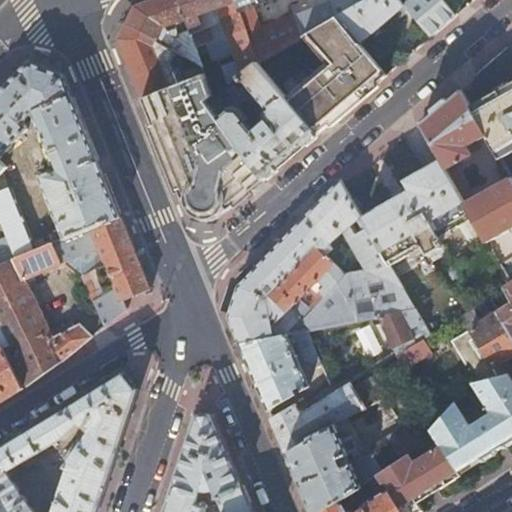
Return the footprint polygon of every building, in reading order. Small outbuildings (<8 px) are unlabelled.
[(126,23),(156,40),(163,27),(185,19),(178,0),(150,0),(138,5),(135,6),(131,14),(126,23)] [(178,0),(185,19),(217,8),(236,1),(235,0),(178,0)] [(235,0),(236,1),(239,11),(246,29),(258,62),(269,56),(308,33),(338,16),(332,0),(307,0),(294,5),(296,12),(256,27),(249,8),(270,0),(235,0)] [(332,0),(338,16),(365,0),(332,0)] [(365,0),(338,16),(360,43),(377,28),(390,43),(391,42),(401,33),(388,18),(403,6),(430,37),(455,15),(442,0),(409,0),(405,4),(401,0),(365,0)] [(236,1),(217,8),(220,18),(239,11),(236,1)] [(239,11),(220,18),(221,23),(226,36),(246,29),(239,11)] [(287,97),(318,134),(357,100),(387,74),(360,43),(338,16),(308,33),(331,60),(287,97)] [(174,51),(156,40),(126,23),(118,39),(124,55),(142,99),(144,99),(169,88),(179,84),(171,61),(174,51)] [(221,23),(210,26),(215,40),(226,36),(221,23)] [(189,33),(194,47),(205,43),(215,40),(210,26),(210,25),(189,33)] [(215,40),(205,43),(224,87),(238,76),(258,62),(246,29),(226,36),(215,40)] [(487,133),(501,157),(511,150),(511,46),(476,77),(479,89),(485,100),(472,106),(487,133)] [(0,174),(8,166),(1,159),(37,120),(57,169),(44,174),(41,179),(62,230),(47,237),(50,244),(52,244),(60,241),(76,234),(91,228),(121,215),(92,142),(65,72),(51,67),(31,60),(0,91),(0,174)] [(216,93),(208,98),(263,177),(265,179),(294,154),(318,134),(287,97),(258,62),(238,76),(241,79),(243,77),(266,105),(264,109),(264,111),(264,115),(266,118),(254,128),(245,118),(248,116),(238,105),(236,104),(233,103),(231,103),(228,106),(216,93)] [(199,76),(179,84),(169,88),(144,99),(186,201),(188,200),(201,220),(213,222),(218,219),(223,212),(226,208),(233,202),(235,205),(254,188),(252,186),(263,177),(208,98),(207,97),(210,93),(204,74),(199,76)] [(420,123),(443,163),(447,168),(459,160),(460,163),(464,161),(462,159),(471,153),(469,150),(477,145),(475,141),(487,133),(472,106),(462,89),(420,123)] [(415,193),(366,222),(391,264),(423,246),(431,260),(447,251),(439,236),(474,216),(466,202),(447,168),(443,163),(410,183),(415,193)] [(466,202),(474,216),(489,241),(511,227),(511,176),(511,175),(466,202)] [(391,264),(366,222),(346,187),(341,179),(340,179),(291,230),(240,284),(229,316),(241,343),(278,335),(276,323),(292,306),(313,328),(370,316),(416,307),(391,264)] [(0,240),(0,265),(46,246),(43,238),(34,242),(13,190),(8,187),(0,190),(0,221),(6,238),(0,240)] [(150,287),(121,215),(91,228),(105,263),(98,266),(96,272),(103,287),(96,291),(89,275),(95,273),(90,264),(74,271),(83,278),(104,325),(125,307),(121,300),(150,287)] [(76,234),(60,241),(64,252),(81,245),(76,234)] [(0,334),(5,345),(9,343),(7,338),(45,321),(44,319),(25,278),(63,262),(58,257),(52,244),(50,244),(46,246),(0,265),(0,334)] [(511,283),(491,296),(499,309),(499,310),(511,332),(511,283)] [(416,307),(370,316),(373,323),(382,322),(399,359),(402,352),(410,346),(424,337),(431,333),(416,307)] [(511,332),(499,310),(499,309),(495,312),(495,313),(451,339),(477,380),(509,373),(511,372),(511,332)] [(11,345),(27,384),(59,362),(91,335),(80,324),(65,331),(63,328),(50,334),(45,321),(7,338),(9,343),(5,345),(6,347),(11,345)] [(308,329),(295,332),(306,359),(313,361),(315,365),(322,362),(308,329)] [(309,385),(287,333),(278,335),(241,343),(269,408),(309,385)] [(0,400),(22,387),(6,347),(5,345),(0,334),(0,400)] [(399,359),(396,366),(401,370),(432,351),(424,337),(410,346),(402,352),(399,359)] [(95,511),(137,389),(123,373),(0,447),(0,503),(5,511),(95,511)] [(460,471),(511,438),(511,377),(509,373),(477,380),(475,381),(489,404),(488,414),(476,421),(468,418),(457,401),(432,428),(442,442),(460,471)] [(296,403),(272,417),(287,451),(310,438),(309,435),(335,422),(385,396),(389,385),(373,393),(365,381),(354,388),(350,383),(301,412),(296,403)] [(254,511),(212,413),(203,413),(197,413),(163,511),(254,511)] [(406,417),(400,420),(403,425),(416,446),(423,438),(406,417)] [(310,438),(287,451),(313,511),(318,511),(367,481),(379,473),(373,453),(342,465),(339,456),(352,450),(355,456),(360,454),(351,434),(341,438),(335,422),(309,435),(310,438)] [(370,448),(373,453),(379,473),(410,453),(416,446),(403,425),(370,448)] [(410,453),(379,473),(389,488),(404,511),(422,511),(423,511),(415,500),(447,480),(449,482),(462,474),(460,471),(442,442),(429,451),(429,456),(424,454),(414,460),(410,453)] [(367,481),(318,511),(404,511),(389,488),(362,505),(363,507),(355,511),(354,511),(347,509),(344,503),(348,500),(349,501),(370,487),(367,481)]
